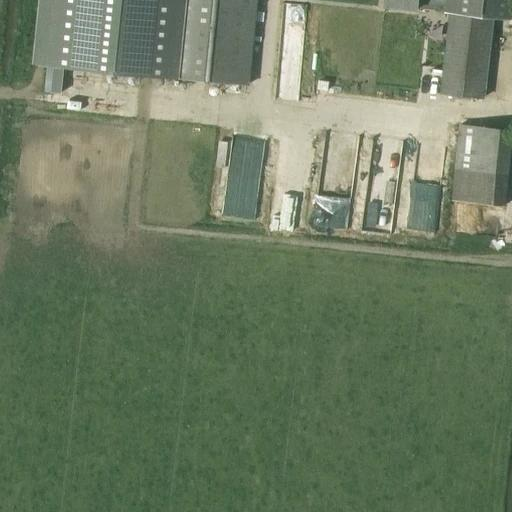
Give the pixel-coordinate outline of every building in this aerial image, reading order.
[(257,0),(39,0),(32,64),(249,86),(257,0)] [(385,0),(384,5),(417,9),(443,12),(444,0),(385,0)] [(485,98),(495,19),(511,20),(511,0),(444,0),(443,12),(443,13),(448,14),(440,93),(485,98)] [(452,201),(506,206),(511,140),(511,129),(459,125),(452,201)] [(314,225),(347,228),(355,138),(322,136),(314,225)] [(255,219),(263,143),(229,140),(222,216),(255,219)] [(362,230),(386,233),(395,159),(371,156),(362,230)]
